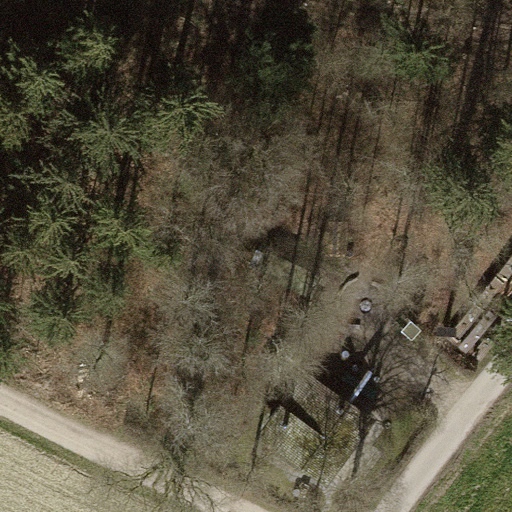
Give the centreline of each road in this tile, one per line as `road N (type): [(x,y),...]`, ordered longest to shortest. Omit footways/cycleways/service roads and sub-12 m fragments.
road 1 (track): [(0,399),(226,511)]
road 2 (track): [(389,511),(511,364)]
